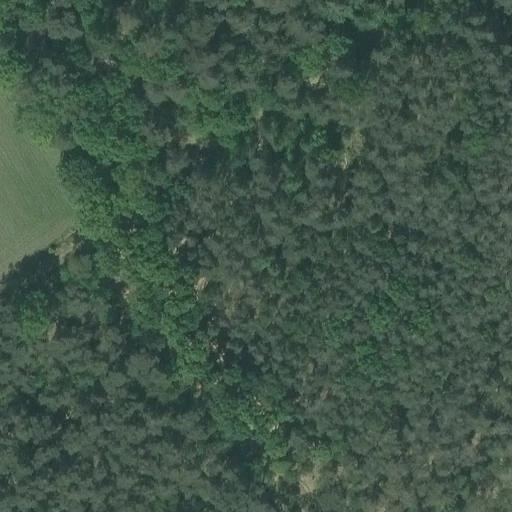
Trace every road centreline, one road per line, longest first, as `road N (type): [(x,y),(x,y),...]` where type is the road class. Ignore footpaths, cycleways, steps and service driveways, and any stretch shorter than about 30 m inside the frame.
road 1 (track): [(410,0),(0,299)]
road 2 (track): [(319,511),(87,237)]
